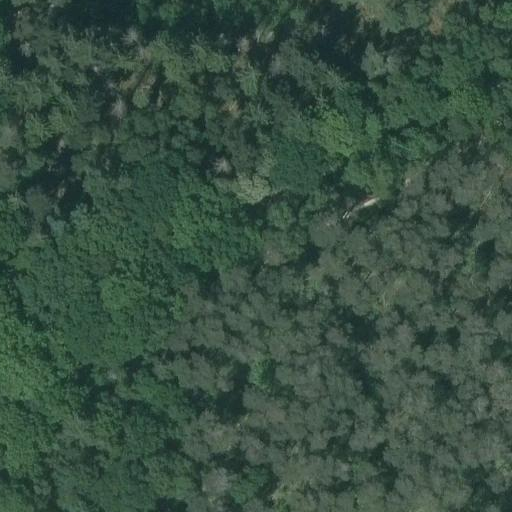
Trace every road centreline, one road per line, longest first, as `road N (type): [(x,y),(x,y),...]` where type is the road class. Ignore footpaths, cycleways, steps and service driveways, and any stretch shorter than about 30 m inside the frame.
road 1 (unknown): [(511,123),(249,261),(0,415)]
road 2 (track): [(0,366),(92,305),(511,77)]
